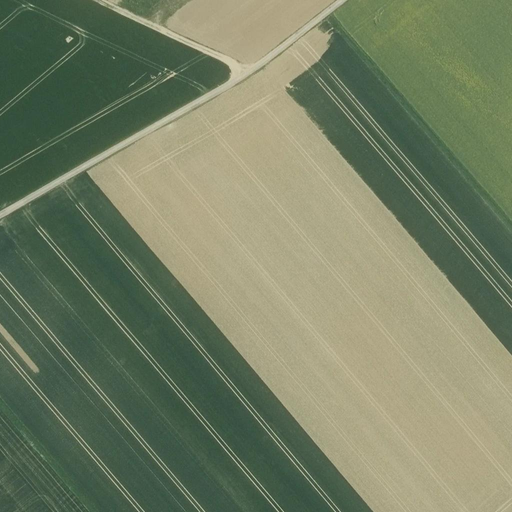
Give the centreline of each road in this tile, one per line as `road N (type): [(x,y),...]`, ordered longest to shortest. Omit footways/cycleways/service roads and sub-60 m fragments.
road 1 (track): [(0,216),(248,72),(345,0)]
road 2 (track): [(511,229),(328,13)]
road 3 (track): [(248,72),(149,26),(180,0)]
road 4 (track): [(0,407),(89,511)]
